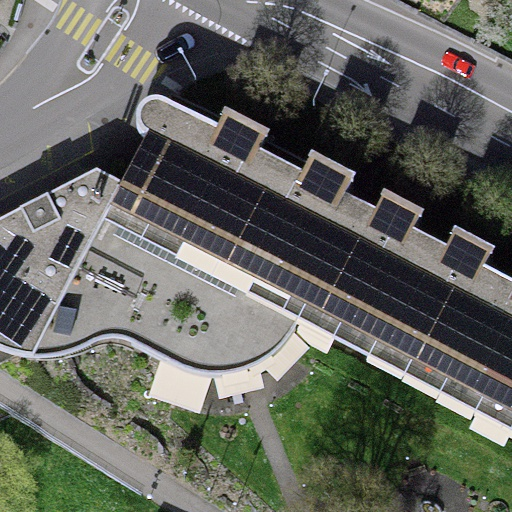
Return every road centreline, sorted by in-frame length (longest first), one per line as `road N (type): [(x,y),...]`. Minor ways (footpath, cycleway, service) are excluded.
road 1 (primary): [(511,117),(283,0)]
road 2 (residential): [(120,0),(72,78),(0,134)]
